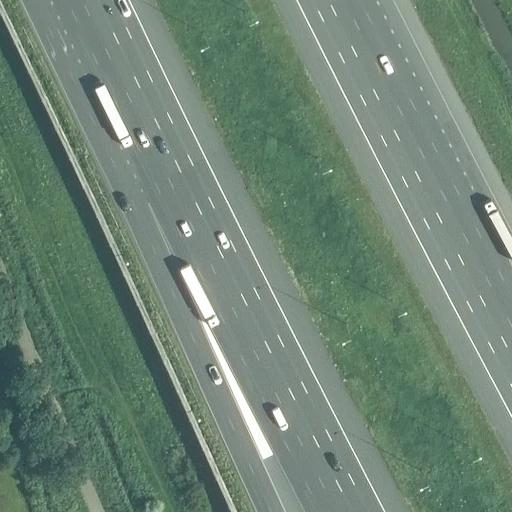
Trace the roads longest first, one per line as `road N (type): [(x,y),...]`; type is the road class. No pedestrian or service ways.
road 1 (motorway): [(511,342),(340,0)]
road 2 (motorway): [(179,187),(346,511)]
road 3 (motorway): [(179,187),(249,464),(270,511)]
road 4 (motorway): [(94,0),(179,187)]
